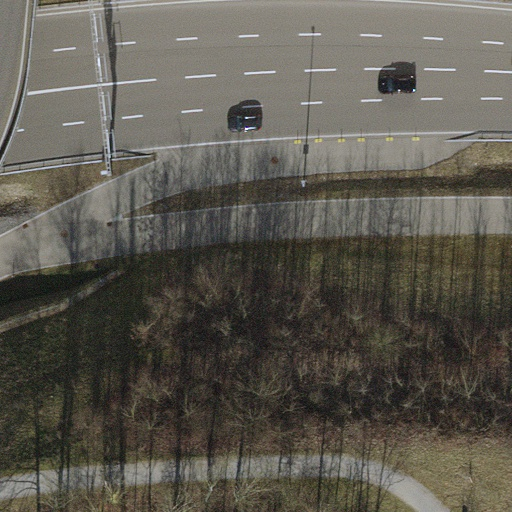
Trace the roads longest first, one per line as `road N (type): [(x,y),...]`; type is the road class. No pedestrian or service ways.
road 1 (secondary): [(511,102),(245,109),(0,134)]
road 2 (track): [(511,216),(417,213),(17,247)]
